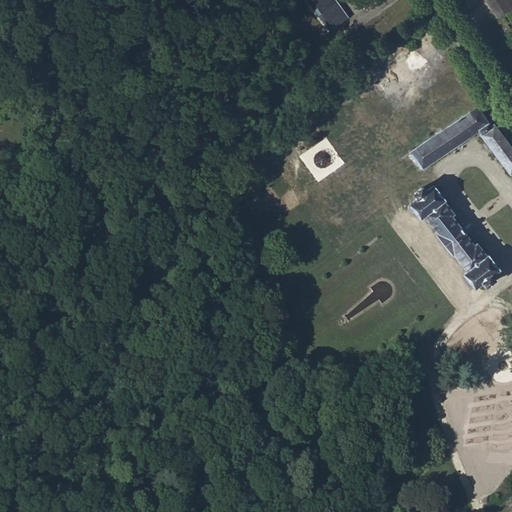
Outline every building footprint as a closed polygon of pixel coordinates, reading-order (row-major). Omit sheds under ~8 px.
[(335,0),(306,0),(329,31),(348,17),(335,0)] [(504,0),(480,0),(495,22),(511,10),(504,0)] [(492,126),(455,74),(398,112),(416,137),(403,147),(408,153),(389,166),(402,184),(404,182),(405,184),(409,181),(416,190),(416,193),(410,198),(412,202),(432,186),(422,169),(428,165),(479,130),(482,133),(481,134),(511,174),(511,173),(511,147),(494,124),(492,126)] [(428,165),(422,169),(432,186),(434,185),(439,181),(428,165)] [(474,244),(451,214),(454,212),(444,199),(445,199),(434,185),(432,186),(412,202),(411,203),(422,218),(425,215),(468,271),(465,273),(475,287),(483,281),(485,284),(488,284),(494,280),(495,277),(492,274),(499,268),(488,254),(487,255),(477,242),(474,244)] [(511,287),(489,305),(501,321),(511,312),(511,287)] [(384,436),(372,423),(361,432),(374,446),(384,436)]
